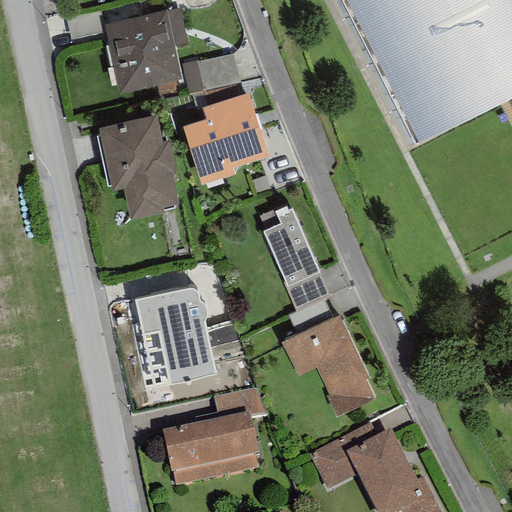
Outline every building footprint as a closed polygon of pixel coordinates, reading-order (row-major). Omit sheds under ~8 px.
[(511,0),(341,0),(412,145),(511,95),(511,0)] [(104,24),(112,59),(175,46),(188,43),(180,8),(167,11),(104,24)] [(182,79),(175,46),(112,59),(119,93),(182,79)] [(229,48),(185,59),(192,87),(221,80),(235,76),(229,48)] [(249,93),(202,107),(205,118),(182,125),(200,185),(235,174),(233,167),(268,157),(249,93)] [(150,110),(93,123),(105,177),(116,175),(125,212),(171,202),(163,165),(169,163),(164,141),(157,142),(150,110)] [(286,206),(274,211),(280,223),(262,231),(287,286),(319,271),(291,208),(288,210),(286,206)] [(330,295),(319,271),(287,286),(285,287),(296,311),(323,298),(330,295)] [(191,275),(132,287),(140,323),(150,321),(162,380),(210,370),(191,275)] [(332,318),(323,298),(296,311),(288,315),(298,335),(332,318)] [(298,335),(281,343),(297,377),(316,367),(329,395),(327,396),(336,417),(375,398),(366,379),(369,378),(339,315),(332,318),(298,335)] [(211,400),(214,416),(240,412),(241,417),(258,414),(254,391),(211,400)] [(214,416),(165,426),(173,483),(251,468),(241,417),(240,412),(214,416)] [(346,458),(378,441),(370,425),(308,456),(327,493),(356,479),(346,458)] [(378,441),(346,458),(356,479),(373,511),(438,511),(423,481),(416,484),(390,435),(378,441)]
